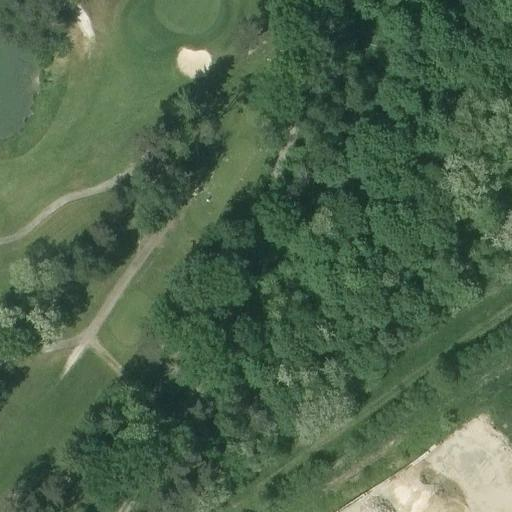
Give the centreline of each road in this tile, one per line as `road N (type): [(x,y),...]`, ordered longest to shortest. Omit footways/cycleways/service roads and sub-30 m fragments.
road 1 (track): [(312,0),(278,167),(223,347),(122,511)]
road 2 (track): [(511,307),(226,511)]
